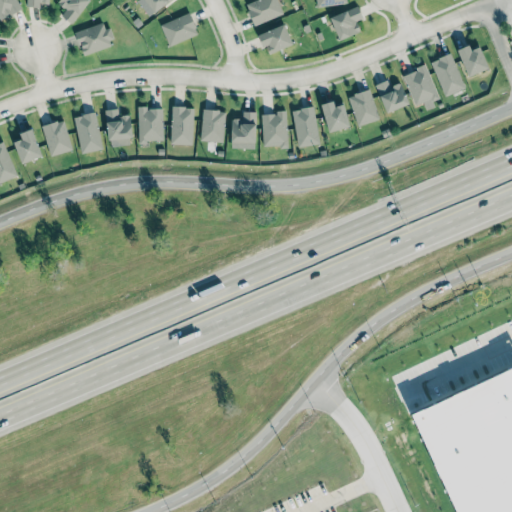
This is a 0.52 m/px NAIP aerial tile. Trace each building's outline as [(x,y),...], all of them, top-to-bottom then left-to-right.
[(15,0),(0,0),(0,18),(20,10),(15,0)] [(65,9),(61,15),(71,23),(89,0),(57,0),(56,2),(65,9)] [(135,0),(149,16),(169,0),(135,0)] [(282,13),(276,0),(254,0),(245,4),(254,25),(282,13)] [(362,17),(357,5),(329,17),(338,39),(359,31),(355,20),(362,17)] [(159,24),(168,45),(197,33),(188,12),(159,24)] [(82,55),(113,45),(105,21),(74,31),(82,55)] [(292,44),(284,24),(256,34),(262,47),(265,46),(268,53),(292,44)] [(470,50),(467,44),(456,49),(468,76),(488,67),(478,46),(470,50)] [(464,87),(450,53),(430,61),(444,96),(464,87)] [(402,74),(414,105),(422,102),(424,107),(440,101),(425,65),(402,74)] [(408,103),(399,82),(389,86),(386,79),(374,84),(385,112),(408,103)] [(347,96),(357,125),(379,118),(369,88),(347,96)] [(349,126),(343,103),(333,106),(332,101),(321,103),(327,132),(349,126)] [(170,144),(192,144),(193,107),(171,106),(170,144)] [(296,146),(318,144),(314,106),(292,109),(296,146)] [(109,147),(132,143),(128,114),(118,115),(117,107),(104,109),(109,147)] [(137,107),(138,141),(162,141),(161,107),(137,107)] [(200,140),(223,141),(224,110),(201,109),(200,140)] [(262,146),(287,145),(285,110),(276,110),(276,113),(261,114),(262,146)] [(255,111),(242,111),(242,118),(231,118),(231,141),(255,142),(255,111)] [(102,149),(95,112),(73,116),(81,153),(102,149)] [(63,119),(41,125),(50,156),(72,149),(63,119)] [(21,138),(13,142),(20,163),(41,156),(31,128),(19,133),(21,138)] [(0,141),(0,182),(17,175),(3,140),(0,141)] [(456,511),(511,511),(511,366),(410,415),(456,511)]
